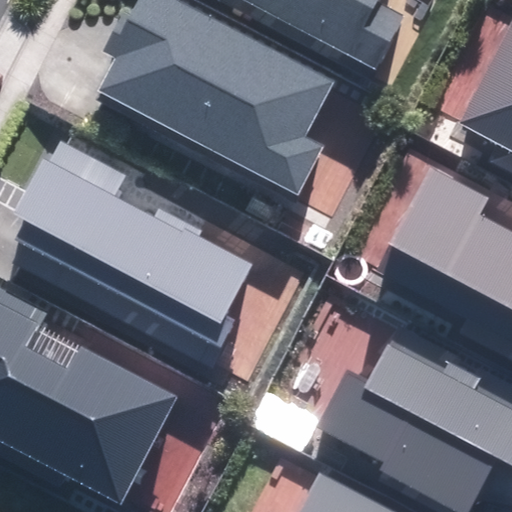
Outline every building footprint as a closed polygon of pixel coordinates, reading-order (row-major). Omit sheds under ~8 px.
[(331,83),(172,0),(139,0),(132,14),(125,11),(103,52),(117,59),(102,89),(296,191),(320,145),(303,136),(331,83)] [(243,0),(375,68),(401,19),(376,6),(379,0),(243,0)] [(511,25),(462,121),(511,147),(511,25)] [(123,172),(59,139),(20,215),(25,217),(13,240),(219,347),(233,320),(225,316),(251,267),(111,193),(123,172)] [(485,198),(428,168),(375,270),(470,319),(462,333),(511,359),(511,235),(475,216),(485,198)] [(47,308),(0,283),(0,440),(120,503),(175,398),(37,326),(47,308)] [(371,385),(349,374),(322,426),(387,460),(382,469),(465,511),(495,457),(511,465),(511,391),(399,333),(371,385)] [(399,511),(320,471),(298,511),(399,511)]
